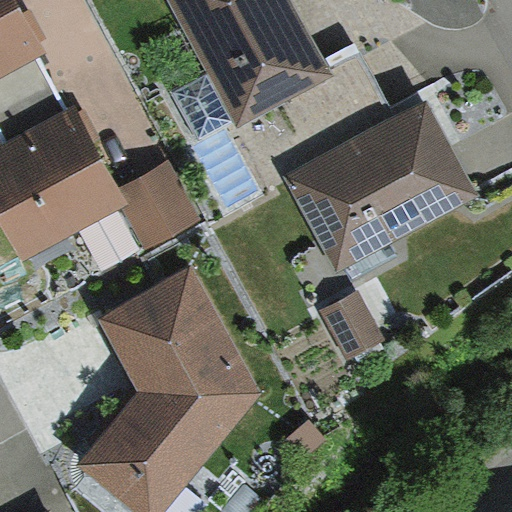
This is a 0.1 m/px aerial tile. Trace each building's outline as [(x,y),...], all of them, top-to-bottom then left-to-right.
[(49,50),(21,0),(0,0),(0,76),(31,60),(49,50)] [(169,0),(209,72),(171,93),(199,144),(234,125),(238,134),(337,80),(293,0),(169,0)] [(365,56),(337,80),(238,134),(273,189),(286,180),(283,175),(395,111),(365,56)] [(62,117),(31,60),(0,76),(0,118),(13,143),(62,117)] [(483,192),(428,92),(395,111),(283,175),(286,180),(337,273),(483,192)] [(13,143),(0,149),(0,203),(32,263),(120,216),(144,261),(202,230),(165,162),(124,184),(82,106),(62,117),(13,143)] [(170,511),(266,394),(192,266),(101,317),(137,392),(76,471),(129,511),(170,511)] [(387,341),(360,291),(323,312),(348,360),(387,341)]
